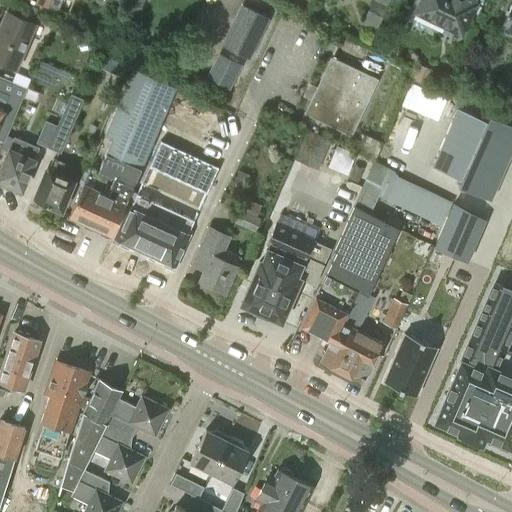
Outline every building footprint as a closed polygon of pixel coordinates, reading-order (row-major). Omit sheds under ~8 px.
[(55,12),(60,0),(27,0),(46,8),(55,12)] [(136,18),(143,0),(125,0),(121,11),(136,18)] [(422,0),(418,8),(431,14),(429,20),(461,35),(475,6),(471,4),(473,0),(422,0)] [(386,8),(373,2),(362,25),(375,31),(386,8)] [(511,34),(511,4),(500,29),(511,34)] [(27,6),(24,12),(33,16),(36,10),(27,6)] [(247,58),(248,58),(266,20),(241,7),(222,46),(247,58)] [(0,65),(14,71),(33,26),(5,14),(0,26),(0,65)] [(217,55),(206,77),(228,88),(240,66),(217,55)] [(350,137),(351,133),(364,107),(377,80),(364,74),(330,58),(315,89),(308,85),(303,96),(310,100),(303,114),(350,137)] [(427,82),(432,70),(418,64),(413,76),(427,82)] [(91,167),(83,185),(69,217),(110,236),(117,221),(116,220),(160,122),(174,88),(134,71),(120,103),(105,137),(112,140),(99,169),(91,167)] [(0,142),(2,143),(14,116),(25,90),(2,80),(0,78),(0,142)] [(69,96),(62,93),(50,122),(45,120),(35,142),(48,148),(71,94),(70,93),(69,96)] [(60,153),(83,99),(71,94),(48,148),(60,153)] [(495,199),(511,164),(511,121),(490,113),(484,125),(492,129),(488,139),(482,137),(461,183),(438,173),(430,191),(454,202),(453,204),(486,221),(495,199)] [(318,169),(330,139),(305,129),(293,158),(318,169)] [(372,159),(378,145),(361,138),(355,153),(372,159)] [(171,268),(217,168),(198,159),(160,141),(148,167),(114,242),(171,268)] [(32,163),(37,151),(25,146),(21,157),(6,151),(0,166),(0,183),(21,192),(33,163),(32,163)] [(329,166),(348,174),(357,154),(337,146),(329,166)] [(58,176),(63,165),(51,160),(47,170),(34,201),(46,205),(45,208),(56,212),(57,210),(61,212),(73,182),(58,176)] [(365,167),(355,162),(348,178),(358,182),(365,167)] [(239,195),(248,174),(238,169),(229,190),(239,195)] [(382,221),(368,214),(380,189),(364,180),(333,251),(336,253),(298,325),(329,341),(318,361),(334,369),(354,330),(340,322),(356,292),(366,297),(397,229),(402,219),(388,211),(382,221)] [(255,232),(261,218),(256,215),(261,205),(245,198),(234,222),(255,232)] [(313,285),(329,249),(274,225),(266,243),(268,244),(260,262),(258,261),(239,304),(253,311),(265,317),(266,316),(280,322),(299,279),(313,285)] [(224,293),(236,267),(241,256),(223,248),(228,237),(208,228),(191,265),(203,270),(198,281),(224,293)] [(429,259),(423,276),(439,283),(446,266),(429,259)] [(511,290),(496,283),(436,421),(460,431),(459,434),(481,443),(485,435),(509,446),(511,438),(511,353),(504,350),(511,332),(511,290)] [(397,328),(403,315),(411,294),(397,288),(382,321),(397,328)] [(419,330),(438,342),(447,328),(428,316),(419,330)] [(28,333),(18,330),(16,332),(14,332),(5,359),(0,357),(0,368),(1,369),(0,373),(0,381),(23,389),(39,340),(29,337),(28,333)] [(364,377),(381,345),(354,330),(334,369),(358,382),(361,375),(364,377)] [(406,333),(385,383),(417,396),(438,347),(406,333)] [(83,397),(87,382),(85,381),(89,371),(58,361),(48,393),(50,394),(41,422),(45,423),(37,449),(61,457),(81,397),(83,397)] [(106,423),(122,390),(101,380),(85,413),(82,412),(57,493),(68,499),(101,431),(105,423),(106,423)] [(168,409),(141,396),(136,407),(118,398),(105,425),(131,437),(137,427),(155,436),(168,409)] [(0,502),(24,427),(0,419),(0,502)] [(131,483),(144,457),(126,448),(131,437),(105,425),(93,451),(110,459),(105,470),(131,483)] [(210,432),(205,430),(189,462),(211,472),(228,436),(215,430),(210,432)] [(232,483),(248,451),(243,448),(241,443),(228,436),(211,472),(232,483)] [(291,471),(284,467),(280,470),(278,469),(273,479),(268,476),(257,499),(262,501),(257,511),(258,511),(275,511),(293,476),(291,475),(291,471)] [(117,511),(122,502),(104,493),(110,482),(84,470),(70,496),(88,504),(83,511),(117,511)] [(197,497),(203,486),(174,472),(169,483),(197,497)] [(300,511),(313,486),(293,476),(275,511),(300,511)] [(226,511),(235,511),(243,492),(232,487),(221,509),(221,510),(226,511)]
